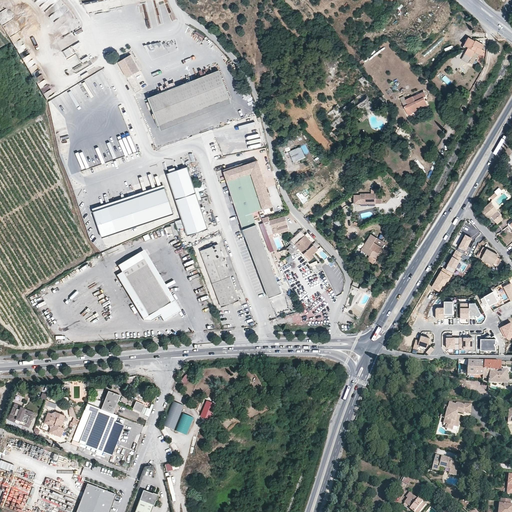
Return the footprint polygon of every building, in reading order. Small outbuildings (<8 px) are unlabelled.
[(202,40),(204,34),(195,31),(193,36),(202,40)] [(203,45),(210,41),(207,37),(201,42),(203,45)] [(475,52),(478,54),(481,55),(484,50),(481,48),(484,44),(475,39),(474,40),(468,37),(462,46),(467,49),(461,59),(468,63),(469,61),(475,52)] [(14,44),(22,58),(31,53),(28,48),(26,49),(21,40),(14,44)] [(79,41),(62,51),(66,58),(75,53),(73,50),(81,45),(79,41)] [(150,47),(149,42),(143,44),(146,53),(149,52),(150,56),(153,55),(150,47)] [(472,64),(478,54),(475,52),(469,61),(472,64)] [(32,53),(23,58),(30,73),(39,68),(32,53)] [(73,67),(80,63),(75,54),(68,58),(73,67)] [(130,54),(117,62),(135,93),(141,89),(133,74),(139,70),(130,54)] [(38,70),(31,75),(34,78),(41,73),(38,70)] [(148,98),(159,125),(229,97),(218,70),(148,98)] [(51,89),(44,74),(35,78),(42,93),(51,89)] [(446,75),(442,78),(448,85),(452,82),(446,75)] [(92,77),(52,98),(63,119),(72,114),(70,110),(99,95),(96,90),(99,89),(92,77)] [(43,94),(46,98),(54,93),(51,89),(43,94)] [(417,107),(419,111),(428,106),(424,98),(426,96),(424,91),(405,100),(407,105),(404,106),(408,116),(413,114),(411,110),(417,107)] [(229,97),(159,125),(161,130),(231,102),(229,97)] [(356,104),(358,108),(370,104),(368,99),(356,104)] [(123,117),(128,115),(124,104),(119,105),(123,117)] [(249,119),(251,125),(258,122),(257,116),(249,119)] [(257,138),(221,145),(223,155),(259,148),(257,138)] [(305,157),(301,147),(289,152),(290,153),(289,154),(293,163),(305,157)] [(258,209),(271,204),(253,158),(237,164),(237,166),(221,172),(238,217),(258,209)] [(175,199),(196,192),(188,166),(167,172),(175,199)] [(92,207),(93,211),(165,187),(164,184),(92,207)] [(93,211),(102,237),(174,214),(165,187),(93,211)] [(371,193),(360,193),(360,195),(354,195),(354,204),(375,204),(375,189),(371,189),(371,193)] [(207,227),(196,192),(175,199),(187,235),(207,227)] [(491,203),(481,211),(495,227),(502,220),(495,213),(490,208),(493,206),(491,203)] [(256,223),(254,217),(260,215),(258,209),(238,217),(242,229),(256,223)] [(268,235),(273,233),(279,232),(288,228),(284,215),(269,220),(267,215),(261,217),(267,231),(268,235)] [(178,231),(184,229),(180,219),(174,221),(178,231)] [(167,237),(178,235),(175,222),(170,223),(171,226),(165,228),(167,237)] [(242,229),(268,296),(282,291),(256,223),(242,229)] [(291,241),(295,246),(305,236),(301,232),(291,241)] [(367,259),(372,263),(385,241),(371,233),(362,250),(369,254),(367,259)] [(318,251),(305,236),(295,246),(309,262),(314,257),(313,255),(318,251)] [(471,239),(465,236),(457,250),(462,253),(463,254),(465,250),(469,252),(471,248),(468,246),(471,239)] [(221,306),(234,301),(235,304),(241,302),(218,242),(199,250),(221,306)] [(291,243),(286,247),(292,255),(297,250),(291,243)] [(501,259),(499,258),(497,257),(498,256),(482,247),(477,257),(496,267),(494,271),(498,273),(504,263),(499,261),(501,259)] [(462,253),(457,250),(446,269),(453,273),(453,274),(456,269),(454,268),(459,260),(460,260),(461,257),(460,257),(462,253)] [(143,259),(121,272),(138,299),(133,302),(143,319),(148,316),(152,313),(155,319),(160,316),(163,321),(171,317),(171,314),(173,313),(176,314),(181,311),(170,294),(166,297),(143,259)] [(320,264),(312,267),(314,273),(323,270),(320,264)] [(453,273),(446,269),(443,267),(431,287),(439,291),(443,285),(444,286),(447,281),(448,282),(453,273)] [(364,280),(362,284),(368,288),(371,284),(364,280)] [(367,290),(360,286),(358,291),(365,294),(367,290)] [(480,298),(484,305),(488,303),(490,302),(491,304),(498,301),(493,291),(480,298)] [(444,307),(444,318),(448,318),(448,316),(453,316),(453,300),(444,300),(444,307)] [(469,301),(469,302),(469,318),(473,318),(473,314),(481,314),(474,301),(469,301)] [(460,302),(461,316),(466,316),(466,318),(469,318),(469,302),(460,302)] [(436,318),(444,318),(444,307),(437,307),(435,308),(436,318)] [(511,324),(511,322),(500,327),(505,337),(511,333),(511,324)] [(452,334),(446,335),(447,347),(455,347),(455,349),(459,349),(459,348),(459,337),(452,337),(452,334)] [(430,338),(421,335),(419,340),(416,339),(413,348),(418,349),(419,345),(427,347),(430,338)] [(498,342),(494,335),(491,337),(490,335),(485,338),(485,339),(482,339),(482,344),(482,350),(485,350),(496,350),(496,346),(495,344),(498,342)] [(472,337),(459,337),(459,348),(473,348),(472,337)] [(484,361),(468,361),(467,375),(483,376),(482,378),(489,379),(489,372),(483,372),(484,361)] [(489,372),(489,379),(488,383),(509,384),(507,370),(501,370),(501,365),(511,366),(509,362),(484,361),(483,372),(489,372)] [(186,374),(181,380),(185,383),(190,377),(186,374)] [(108,391),(101,409),(112,414),(119,396),(108,391)] [(208,420),(215,404),(206,400),(199,416),(208,420)] [(144,405),(136,401),(132,409),(140,413),(144,405)] [(184,406),(173,402),(164,426),(175,430),(184,406)] [(85,403),(69,448),(76,451),(78,449),(80,449),(78,452),(109,464),(116,445),(119,446),(120,443),(118,442),(124,425),(115,422),(118,416),(112,414),(101,409),(85,403)] [(463,412),(464,405),(457,404),(456,403),(456,405),(449,403),(446,414),(445,419),(444,424),(447,425),(446,429),(452,430),(453,426),(458,427),(459,422),(458,422),(459,416),(456,415),(455,415),(455,411),(457,412),(462,413),(463,412)] [(24,412),(33,415),(34,413),(22,408),(22,407),(14,404),(13,408),(21,411),(20,413),(23,414),(24,412)] [(470,413),(471,405),(464,404),(464,405),(463,412),(470,413)] [(141,413),(148,416),(151,410),(143,407),(141,413)] [(19,424),(28,428),(33,415),(24,412),(23,414),(20,413),(21,411),(13,408),(8,420),(15,422),(16,420),(20,421),(19,424)] [(54,418),(46,415),(44,422),(53,425),(49,434),(59,437),(63,428),(60,427),(62,423),(60,422),(61,419),(62,420),(64,415),(56,412),(54,418)] [(194,417),(183,413),(176,430),(187,434),(194,417)] [(53,425),(44,422),(43,424),(48,425),(49,429),(47,433),(49,434),(53,425)] [(457,472),(460,462),(436,456),(432,470),(439,472),(440,468),(450,470),(457,472)] [(3,461),(0,468),(6,470),(9,463),(3,461)] [(413,476),(406,472),(402,482),(408,485),(413,476)] [(108,511),(115,493),(86,482),(75,511),(108,511)] [(150,511),(157,495),(143,490),(134,511),(150,511)] [(411,494),(407,499),(404,503),(410,508),(409,509),(413,511),(414,511),(415,511),(419,511),(426,504),(418,498),(417,499),(411,494)] [(509,505),(510,500),(500,499),(500,503),(499,503),(498,511),(511,511),(511,505),(510,505),(509,505)]
